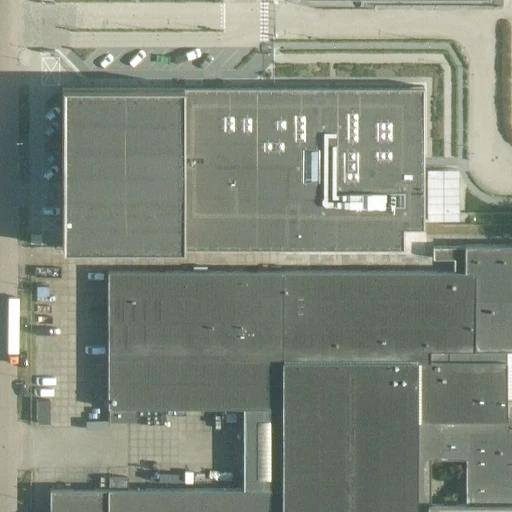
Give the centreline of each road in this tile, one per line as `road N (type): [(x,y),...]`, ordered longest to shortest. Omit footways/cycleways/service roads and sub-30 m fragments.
road 1 (unknown): [(182,16),(469,30),(480,44),(481,155),(488,167),(511,173)]
road 2 (unclassified): [(3,511),(3,251)]
road 3 (unclassified): [(3,251),(3,0)]
road 4 (unknown): [(3,6),(182,16)]
